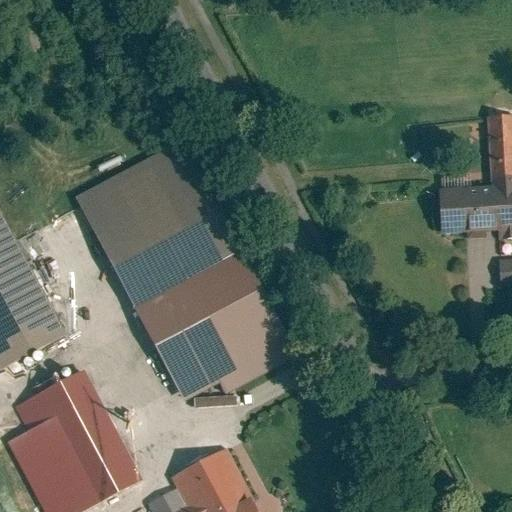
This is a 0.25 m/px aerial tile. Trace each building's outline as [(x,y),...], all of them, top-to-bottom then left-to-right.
[(445,198),(447,243),(511,239),(511,119),(484,121),(488,195),(445,198)] [(185,147),(78,202),(183,404),(291,348),(185,147)] [(0,367),(64,334),(0,214),(0,367)] [(511,287),(511,256),(503,256),(504,288),(511,287)] [(95,511),(139,488),(75,371),(20,402),(37,434),(10,448),(44,511),(95,511)] [(184,509),(177,511),(256,511),(266,507),(234,446),(169,480),(184,509)]
